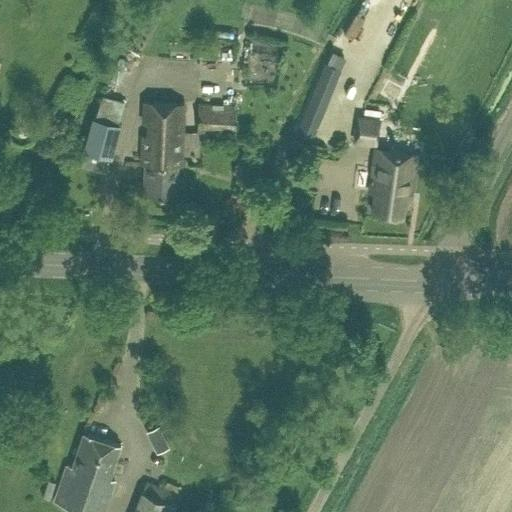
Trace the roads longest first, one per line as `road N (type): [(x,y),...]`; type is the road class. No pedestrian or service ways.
road 1 (secondary): [(450,278),(0,261)]
road 2 (unclassified): [(450,278),(458,227),(511,120)]
